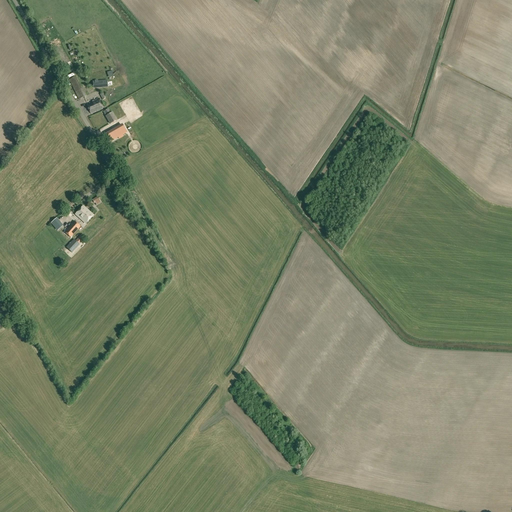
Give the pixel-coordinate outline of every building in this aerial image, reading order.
[(79,99),(86,96),(83,88),(81,89),(75,76),(69,80),(79,99)] [(97,111),(103,109),(99,99),(92,101),(92,102),(87,104),(91,113),(97,111)] [(110,124),(117,120),(113,112),(110,114),(108,109),(104,111),(107,116),(106,116),(110,124)] [(127,132),(123,125),(115,129),(119,136),(127,132)] [(86,224),(94,215),(83,206),(76,214),(86,224)] [(58,230),(63,225),(57,218),(51,223),(58,230)] [(71,237),(81,226),(75,221),(65,232),(71,237)] [(79,243),(83,238),(80,236),(76,241),(74,239),(66,247),(72,253),(80,244),(79,243)]
